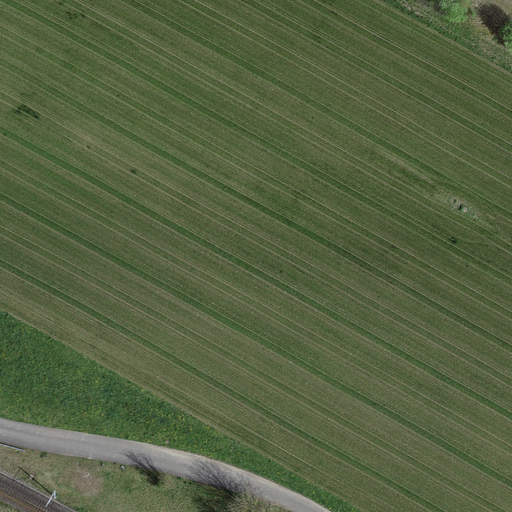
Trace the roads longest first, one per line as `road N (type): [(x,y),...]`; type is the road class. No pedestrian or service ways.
road 1 (motorway): [(0,139),(416,163),(511,161)]
road 2 (motorway): [(511,76),(0,68)]
road 3 (track): [(307,511),(227,480),(0,428)]
